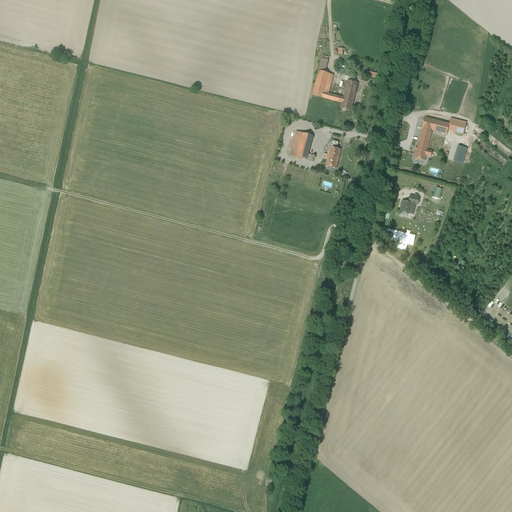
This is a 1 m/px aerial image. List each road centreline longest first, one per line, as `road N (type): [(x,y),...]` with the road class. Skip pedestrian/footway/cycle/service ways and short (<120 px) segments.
road 1 (unclassified): [(295,511),(428,0)]
road 2 (track): [(0,176),(309,258),(323,252),(330,229),(369,225)]
road 3 (track): [(237,511),(0,449)]
